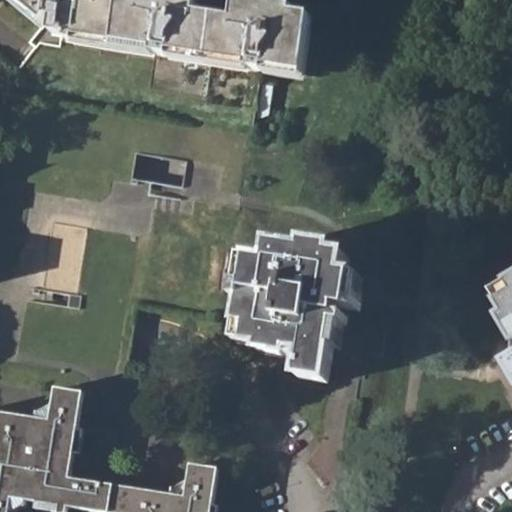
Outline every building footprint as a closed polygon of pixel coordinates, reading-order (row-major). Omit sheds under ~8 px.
[(40,31),(304,75),(315,12),(238,0),(18,0),(47,23),(40,31)] [(189,168),(140,157),(136,173),(156,178),(153,190),(182,197),(189,168)] [(301,378),(330,384),(341,322),(351,324),(352,317),(344,316),(346,308),(367,313),(369,306),(363,305),(368,278),(351,275),(353,259),(340,256),(341,249),(309,244),(309,252),(275,245),(272,263),(248,259),(241,299),(253,301),(249,330),(254,330),(251,343),(265,344),(263,351),(291,355),(293,350),(305,351),(301,378)] [(511,364),(510,366),(511,370),(511,288),(511,289),(511,290),(511,298),(501,305),(507,316),(499,320),(511,341),(511,364)] [(0,511),(8,511),(10,499),(74,509),(74,511),(83,511),(83,510),(99,511),(211,511),(218,470),(190,465),(186,495),(74,479),(87,389),(57,384),(53,416),(0,408),(0,511)]
